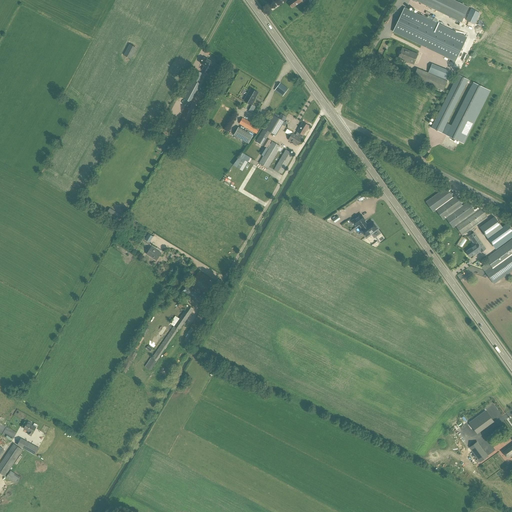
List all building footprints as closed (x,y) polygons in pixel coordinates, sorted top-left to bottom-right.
[(292,0),(289,3),(293,9),(302,2),(300,0),(292,0)] [(468,7),(452,0),(414,0),(461,22),(468,7)] [(451,59),(456,61),(467,38),(404,8),(393,31),(451,59)] [(283,16),(288,23),(293,19),(288,12),(283,16)] [(129,44),(123,56),(131,60),(137,48),(129,44)] [(400,55),(398,58),(414,65),(418,54),(403,48),(401,51),(400,51),(399,51),(398,54),(399,55),(400,55)] [(205,65),(202,71),(208,74),(215,64),(203,57),(200,63),(205,65)] [(417,68),(414,77),(443,90),(447,81),(438,77),(442,68),(432,64),(428,73),(417,68)] [(226,69),(208,103),(213,105),(231,72),(226,69)] [(200,85),(197,83),(202,74),(201,73),(196,71),(182,97),(187,100),(191,103),(200,85)] [(432,127),(431,128),(464,144),(491,91),(473,82),(451,126),(447,123),(469,80),(458,75),(434,123),(432,122),(430,126),(432,127)] [(281,83),(275,91),(283,97),(289,89),(281,83)] [(249,89),(243,101),(250,105),(256,93),(249,89)] [(264,128),(256,142),(262,145),(270,133),(276,137),(287,118),(281,114),(279,118),(273,115),(265,129),(264,128)] [(243,118),(239,124),(257,134),(260,128),(243,118)] [(292,134),(289,140),(293,142),(292,144),(296,146),(297,145),(298,145),(302,138),(303,136),(304,136),(307,129),(308,130),(310,127),(303,123),(298,132),(296,135),(296,136),(292,134)] [(239,128),(234,136),(248,144),(253,136),(239,128)] [(267,139),(263,146),(267,148),(271,141),(267,139)] [(272,142),(259,164),(268,169),(281,147),(272,142)] [(263,147),(259,154),(264,156),(268,149),(263,147)] [(286,150),(275,170),(282,174),(294,155),(286,150)] [(472,228),(488,217),(481,207),(474,211),(467,201),(462,205),(455,195),(453,197),(446,187),(426,202),(433,211),(435,210),(442,220),(445,218),(452,228),(456,225),(463,235),(467,232),(472,228)] [(378,229),(372,221),(366,226),(363,222),(365,220),(361,214),(352,221),(356,227),(359,225),(362,228),(361,229),(366,237),(370,234),(371,235),(374,233),(374,231),(378,229)] [(496,217),(481,227),(489,238),(504,227),(496,217)] [(504,227),(489,238),(490,239),(489,240),(495,249),(511,236),(511,226),(510,225),(505,229),(504,227)] [(475,232),(470,236),(474,242),(474,241),(477,245),(475,247),(474,247),(474,246),(467,251),(467,253),(468,255),(469,255),(471,257),(474,255),(475,255),(478,253),(478,252),(478,251),(481,250),(482,252),(487,249),(475,232)] [(153,236),(148,234),(145,240),(149,242),(153,236)] [(511,239),(511,241),(486,259),(492,267),(486,271),(495,284),(511,270),(511,239)] [(151,247),(147,255),(157,261),(161,254),(151,247)] [(199,272),(192,284),(203,291),(211,279),(199,272)] [(187,283),(181,293),(195,302),(201,293),(193,288),(194,287),(187,283)] [(152,359),(157,363),(179,330),(180,330),(194,310),(188,306),(187,307),(181,303),(178,307),(184,312),(179,319),(176,317),(171,324),(174,326),(152,359)] [(211,312),(203,308),(201,311),(209,316),(211,312)] [(194,323),(191,328),(194,330),(198,333),(201,328),(194,323)] [(132,351),(120,371),(125,375),(137,354),(138,351),(137,350),(149,330),(144,327),(133,347),(134,348),(132,351)] [(477,433),(493,421),(486,411),(470,423),(477,433)] [(27,423),(24,429),(29,432),(27,435),(31,437),(36,428),(27,423)] [(38,448),(25,441),(21,438),(18,445),(22,447),(35,455),(38,448)] [(470,447),(480,461),(487,456),(477,442),(470,447)] [(13,446),(0,465),(0,476),(3,479),(22,451),(13,446)] [(497,469),(502,473),(501,475),(503,477),(508,471),(505,468),(501,464),(497,469)] [(11,471),(7,478),(17,485),(21,478),(11,471)]
